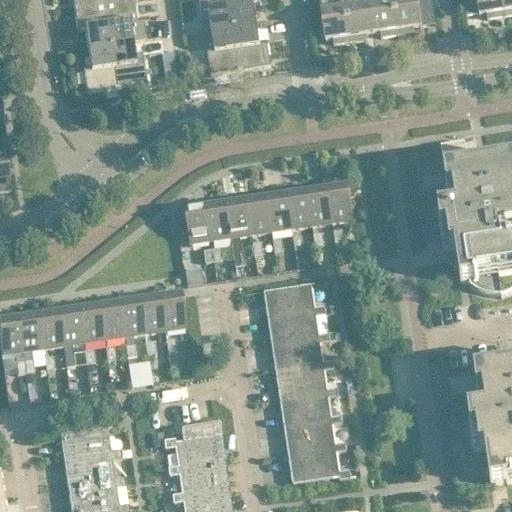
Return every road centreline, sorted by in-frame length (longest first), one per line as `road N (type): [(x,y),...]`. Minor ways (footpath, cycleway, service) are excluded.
road 1 (residential): [(97,178),(179,125),(306,100)]
road 2 (residential): [(16,414),(239,387)]
road 3 (residential): [(306,100),(511,64)]
road 4 (residential): [(97,178),(49,102),(33,0)]
road 5 (residential): [(257,511),(239,387)]
